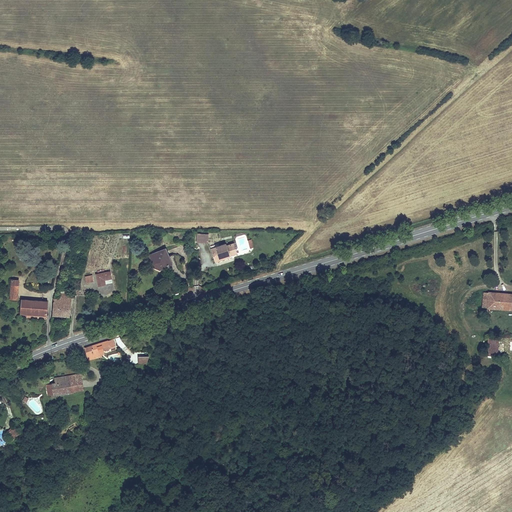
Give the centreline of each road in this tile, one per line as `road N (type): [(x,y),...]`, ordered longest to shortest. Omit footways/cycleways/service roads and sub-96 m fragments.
road 1 (primary): [(511,205),(91,334),(0,373)]
road 2 (track): [(511,48),(287,253),(278,276)]
